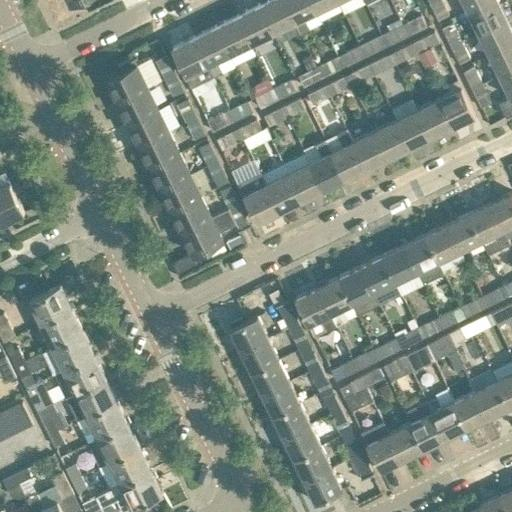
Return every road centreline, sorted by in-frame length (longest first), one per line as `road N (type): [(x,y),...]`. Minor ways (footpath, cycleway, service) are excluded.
road 1 (residential): [(150,312),(511,137)]
road 2 (unclassified): [(243,501),(150,312)]
road 3 (unclassified): [(102,213),(30,66)]
road 4 (residential): [(30,66),(166,0)]
road 5 (residential): [(387,511),(511,450)]
